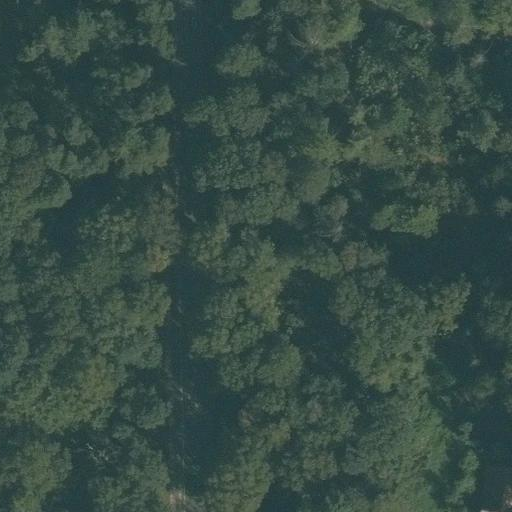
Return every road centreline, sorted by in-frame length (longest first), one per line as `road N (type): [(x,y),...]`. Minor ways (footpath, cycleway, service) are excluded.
road 1 (secondary): [(186,0),(196,511)]
road 2 (track): [(511,329),(190,272)]
